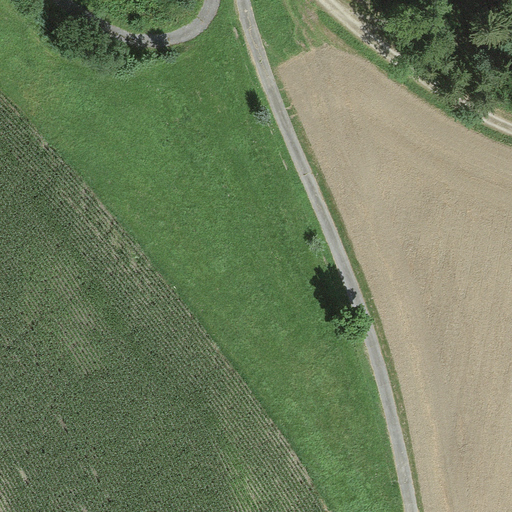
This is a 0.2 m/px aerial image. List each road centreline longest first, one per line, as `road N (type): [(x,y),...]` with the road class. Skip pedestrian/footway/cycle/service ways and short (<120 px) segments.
road 1 (track): [(243,0),(296,160),(370,328),(408,511)]
road 2 (track): [(324,0),(409,71),(511,128)]
road 3 (track): [(210,0),(191,25),(164,38),(128,35),(61,0)]
road 4 (track): [(354,28),(398,26),(511,47)]
